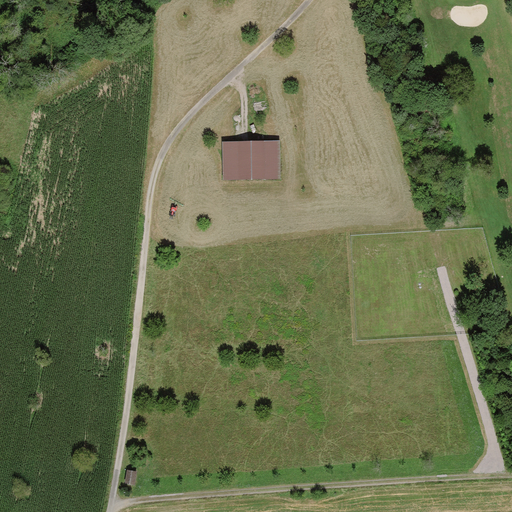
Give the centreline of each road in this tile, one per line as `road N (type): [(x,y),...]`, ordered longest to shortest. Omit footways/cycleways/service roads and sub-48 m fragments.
road 1 (track): [(111,511),(152,196),(174,128),(307,0)]
road 2 (track): [(112,502),(511,474)]
